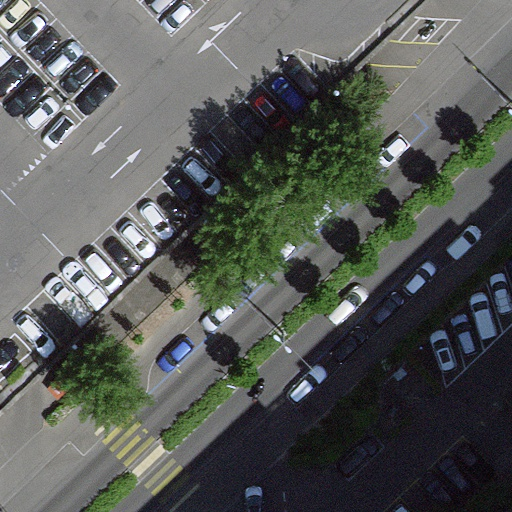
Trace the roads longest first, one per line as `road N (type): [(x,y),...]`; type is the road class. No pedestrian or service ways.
road 1 (residential): [(511,70),(51,511)]
road 2 (residential): [(159,511),(511,173)]
